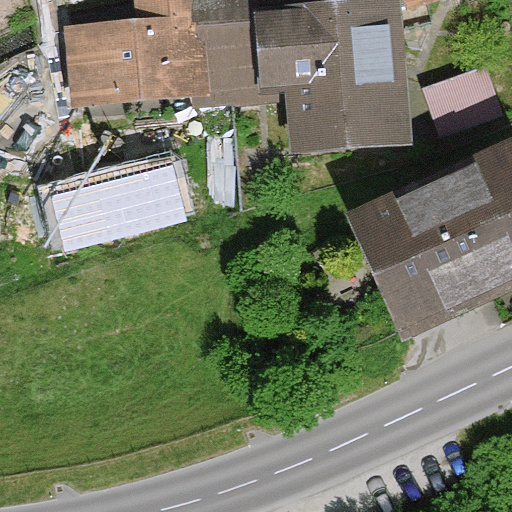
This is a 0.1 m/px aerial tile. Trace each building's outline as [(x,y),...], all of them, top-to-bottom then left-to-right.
[(67,4),(69,103),(241,98),(239,22),(195,23),(194,0),(131,0),(132,3),(67,4)] [(194,0),(195,23),(239,22),(309,0),(194,0)] [(399,9),(265,20),(271,91),(293,90),(298,152),(410,143),(399,9)] [(511,319),(511,178),(511,176),(348,249),(402,369),(511,319)] [(32,209),(0,202),(0,276),(17,280),(32,209)]
